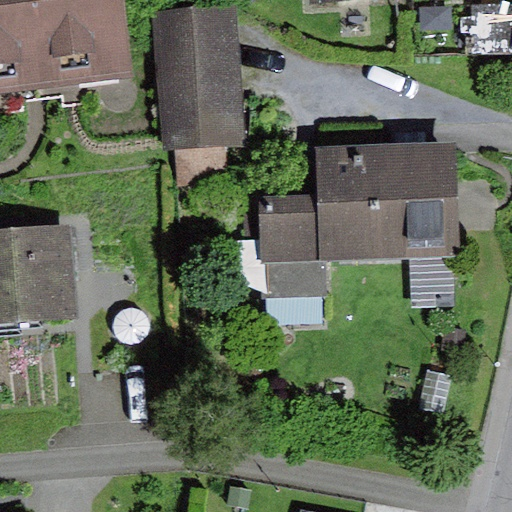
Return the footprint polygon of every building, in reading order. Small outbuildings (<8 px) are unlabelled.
[(123,0),(0,0),(0,99),(34,95),(134,82),(123,0)] [(405,0),(312,0),(313,8),(405,3),(405,0)] [(236,11),(158,16),(167,155),(174,155),(227,151),(245,150),(236,11)] [(227,151),(174,155),(176,189),(229,185),(227,151)] [(456,151),(317,153),(318,199),(317,267),(457,266),(456,151)] [(316,301),(317,267),(318,199),(252,198),(251,234),(236,234),(235,279),(259,279),(259,300),(316,301)] [(71,230),(0,235),(0,326),(77,321),(71,230)] [(467,332),(445,330),(442,354),(465,356),(467,332)] [(430,374),(422,413),(445,418),(454,380),(430,374)]
